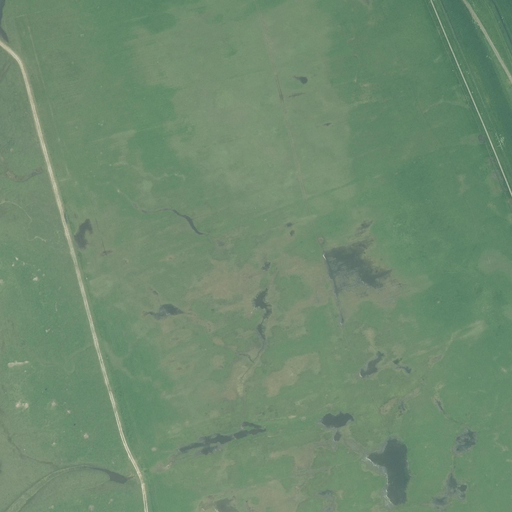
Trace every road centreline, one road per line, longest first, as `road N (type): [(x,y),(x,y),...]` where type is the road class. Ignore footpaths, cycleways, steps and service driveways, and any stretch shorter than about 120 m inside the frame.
road 1 (track): [(0,43),(22,66),(145,511)]
road 2 (track): [(10,511),(59,472),(87,467),(123,481),(140,477)]
